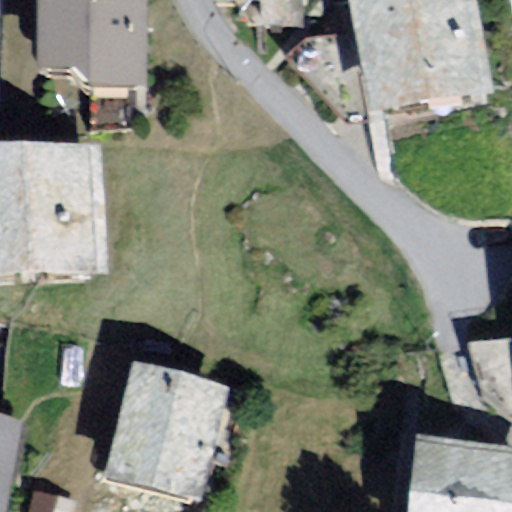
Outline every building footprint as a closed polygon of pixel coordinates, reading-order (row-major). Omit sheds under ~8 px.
[(129,0),(8,0),(6,82),(127,86),(129,0)] [(295,0),(203,0),(203,10),(295,12),(295,0)] [(457,0),(310,0),(330,120),(473,97),(457,0)] [(511,0),(478,0),(482,22),(511,17),(511,0)] [(73,151),(0,153),(0,281),(79,278),(73,151)] [(511,323),(501,324),(511,427),(511,323)] [(211,399),(109,373),(83,478),(185,504),(211,399)] [(511,511),(511,462),(391,450),(384,511),(511,511)]
